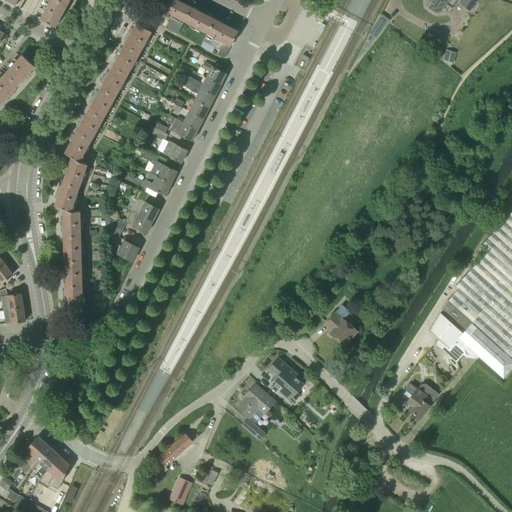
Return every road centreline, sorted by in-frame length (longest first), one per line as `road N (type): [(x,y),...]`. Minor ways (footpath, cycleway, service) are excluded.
road 1 (residential): [(46,334),(113,318),(264,20)]
road 2 (unclassified): [(26,413),(81,451),(130,464),(273,340)]
road 3 (secondary): [(23,171),(120,0)]
road 4 (unclassified): [(370,419),(410,452),(453,467),(503,511)]
road 5 (secondary): [(46,334),(22,184)]
road 6 (secondary): [(76,48),(20,154),(23,171)]
road 7 (unclassified): [(370,419),(287,342),(273,340)]
